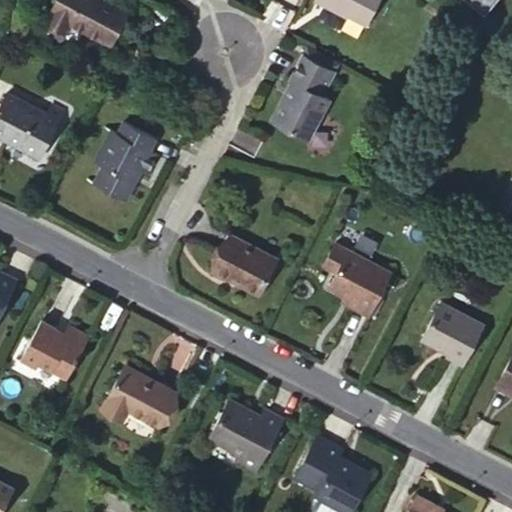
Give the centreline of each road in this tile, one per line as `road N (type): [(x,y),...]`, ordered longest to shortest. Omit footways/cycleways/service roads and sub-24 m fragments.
road 1 (residential): [(511,485),(136,286)]
road 2 (residential): [(136,286),(235,96),(224,50)]
road 3 (residential): [(136,286),(0,219)]
